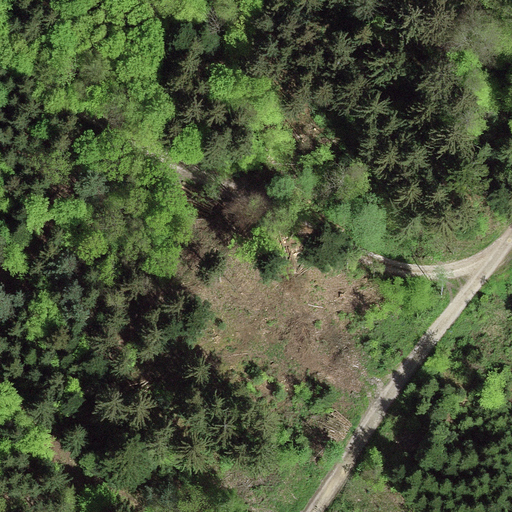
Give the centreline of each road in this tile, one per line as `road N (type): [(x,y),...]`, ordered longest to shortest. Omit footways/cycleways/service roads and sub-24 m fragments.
road 1 (track): [(0,72),(385,273),(485,272),(511,220)]
road 2 (track): [(485,272),(312,511)]
